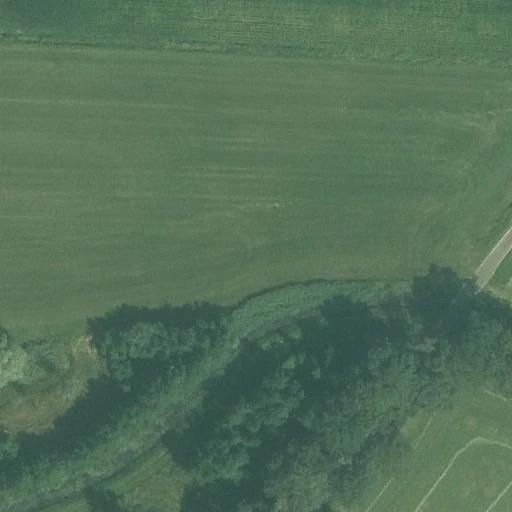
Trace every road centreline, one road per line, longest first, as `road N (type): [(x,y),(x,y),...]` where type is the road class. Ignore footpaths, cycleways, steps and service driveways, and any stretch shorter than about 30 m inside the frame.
road 1 (track): [(431,338),(376,320),(275,347),(173,453),(67,511)]
road 2 (unclassified): [(511,231),(298,511)]
